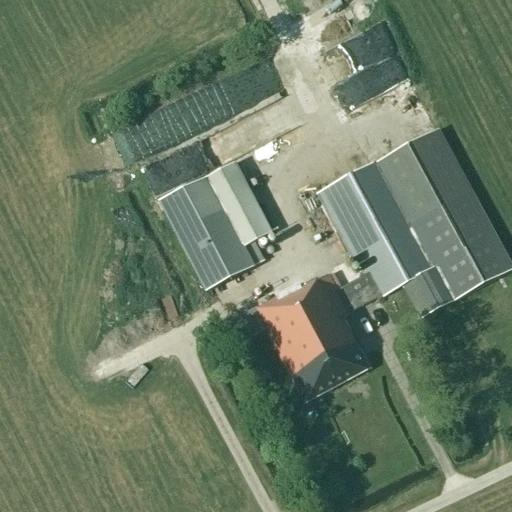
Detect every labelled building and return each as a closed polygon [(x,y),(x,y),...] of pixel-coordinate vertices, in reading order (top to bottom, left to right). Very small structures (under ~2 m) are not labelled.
[(323,39),(339,33),(335,24),(319,30),(323,39)] [(377,45),(323,74),(330,87),(384,59),(377,45)] [(340,103),(365,93),(359,80),(329,93),(336,109),(342,107),(340,103)] [(251,84),(148,124),(159,151),(205,133),(206,135),(249,117),(244,103),(256,98),(251,84)] [(353,135),(408,98),(400,87),(345,124),(353,135)] [(302,285),(240,318),(251,339),(264,332),(304,405),(368,370),(358,351),(357,352),(347,334),(349,333),(341,319),(348,315),(376,299),(377,301),(402,287),(421,321),(511,272),(434,131),(319,194),(364,276),(335,292),(327,276),(304,289),(302,285)] [(253,148),(257,160),(276,152),(272,141),(253,148)] [(232,165),(158,204),(176,240),(222,216),(241,251),(242,251),(270,236),(232,165)] [(222,216),(176,240),(205,294),(251,269),(242,251),(241,251),(222,216)]
